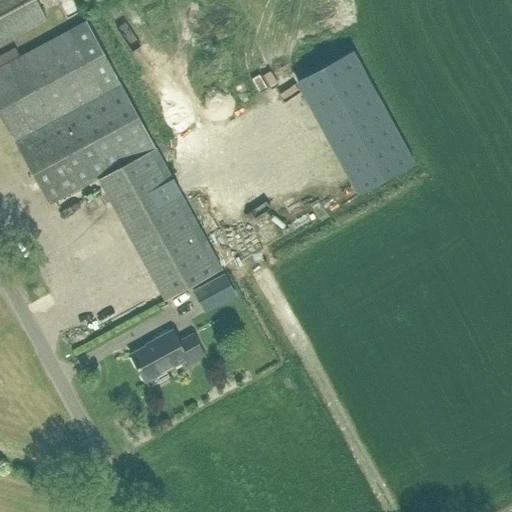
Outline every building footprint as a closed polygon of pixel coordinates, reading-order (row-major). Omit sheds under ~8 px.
[(36,0),(0,0),(0,45),(47,20),(36,0)] [(0,54),(0,105),(52,202),(97,178),(164,301),(221,269),(154,147),(85,21),(20,56),(15,47),(0,54)] [(85,262),(113,252),(101,217),(89,222),(82,201),(65,207),(72,228),(85,262)] [(192,291),(205,313),(236,295),(223,273),(192,291)] [(206,356),(194,333),(180,340),(174,329),(154,339),(154,341),(132,353),(147,381),(186,360),(189,365),(206,356)]
